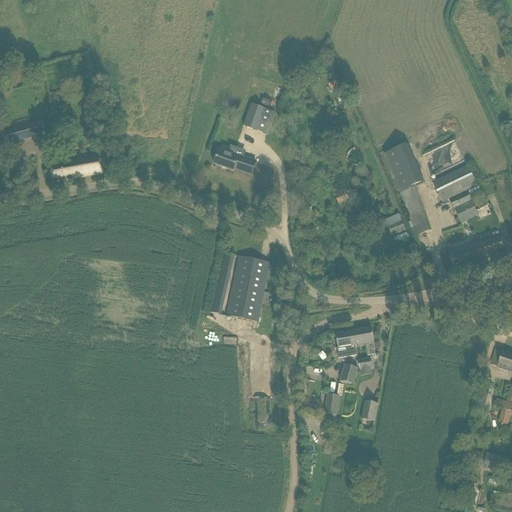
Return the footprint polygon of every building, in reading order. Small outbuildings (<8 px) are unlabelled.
[(338,85),(333,90),(338,94),(342,88),(338,85)] [(269,107),(271,101),(263,99),(261,105),(269,107)] [(251,105),(243,126),(258,132),(266,110),(251,105)] [(266,110),(258,132),(267,135),(275,113),(266,110)] [(34,124),(0,133),(0,137),(2,146),(46,134),(45,127),(34,130),(33,125),(34,124)] [(384,156),(400,194),(423,184),(407,146),(384,156)] [(459,147),(429,154),(432,166),(462,159),(459,147)] [(219,152),(214,165),(233,172),(234,170),(251,176),(256,163),(227,152),(226,154),(219,152)] [(98,156),(49,165),(52,183),(101,174),(98,156)] [(433,183),(442,203),(477,186),(467,166),(433,183)] [(467,193),(471,202),(482,197),(478,188),(467,193)] [(343,190),(335,193),(336,197),(335,197),(338,205),(348,201),(345,193),(344,193),(343,190)] [(471,202),(467,193),(450,202),(454,210),(471,202)] [(478,216),(476,211),(471,202),(454,210),(461,224),(478,216)] [(476,211),(478,216),(480,220),(491,214),(487,206),(476,211)] [(399,215),(385,221),(387,227),(392,237),(406,231),(401,221),(399,215)] [(502,236),(448,254),(450,261),(454,271),(507,252),(502,236)] [(223,255),(221,264),(211,314),(227,317),(239,258),(223,255)] [(239,258),(227,317),(257,323),(270,264),(239,258)] [(371,328),(352,332),(355,347),(366,345),(368,356),(375,355),(373,338),(371,328)] [(355,347),(352,332),(336,335),(338,349),(337,349),(339,360),(356,356),(355,347)] [(496,350),(493,359),(491,365),(497,367),(497,368),(511,373),(511,354),(503,351),(503,352),(496,350)] [(370,359),(358,361),(359,370),(372,368),(370,359)] [(354,385),(358,370),(345,367),(341,381),(354,385)] [(479,389),(474,411),(483,413),(490,386),(482,384),(481,389),(479,389)] [(340,398),(328,396),(325,414),(337,416),(340,398)] [(511,404),(506,403),(496,400),(494,407),(502,409),(511,411),(511,404)] [(377,405),(365,403),(362,420),(374,422),(377,405)] [(511,411),(502,409),(498,423),(507,425),(511,411)] [(464,450),(461,461),(481,465),(483,454),(464,450)] [(487,454),(485,465),(507,470),(509,458),(487,454)] [(462,498),(464,491),(470,493),(469,497),(473,498),(476,487),(477,481),(478,478),(461,474),(456,497),(462,498)]
